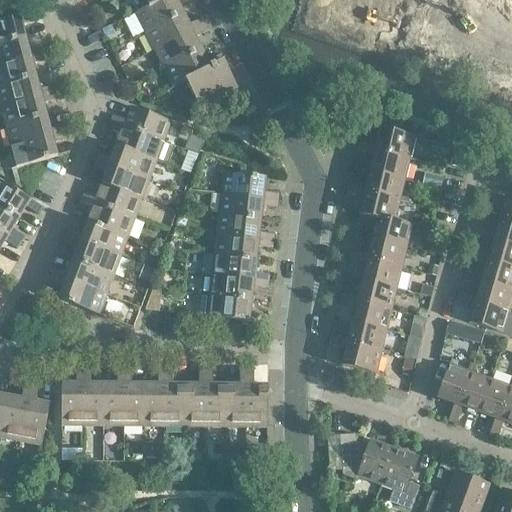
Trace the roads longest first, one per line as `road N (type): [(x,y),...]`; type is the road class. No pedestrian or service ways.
road 1 (tertiary): [(295,354),(314,181),(222,0)]
road 2 (residential): [(0,309),(49,236),(94,116),(95,96),(50,0)]
road 3 (residential): [(295,354),(154,345),(114,353),(71,339),(44,367),(0,358)]
road 4 (residential): [(412,425),(477,169),(511,179)]
road 5 (residential): [(295,391),(314,390),(412,425)]
road 6 (tertiary): [(300,511),(295,391)]
